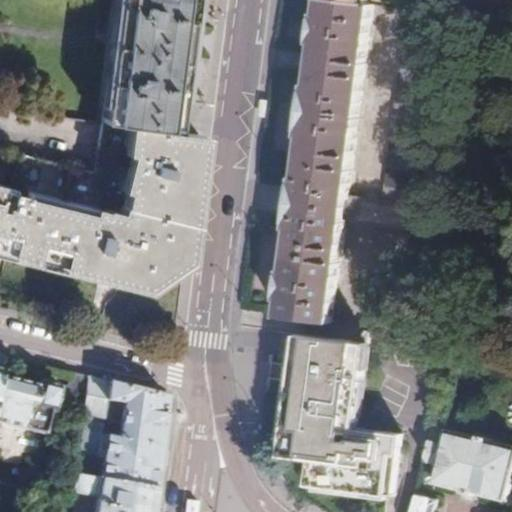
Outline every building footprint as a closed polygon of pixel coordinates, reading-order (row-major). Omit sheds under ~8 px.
[(190,0),(115,0),(114,7),(99,121),(129,125),(173,131),(190,0)] [(333,324),(375,7),(370,6),(324,0),(322,0),(320,14),(318,14),(314,43),(316,44),(315,53),(313,72),(311,85),(309,85),(302,137),(303,137),(298,178),(296,178),(295,185),(291,215),(289,230),(291,230),(286,270),(284,270),(280,300),(282,301),(280,317),(301,320),(333,324)] [(438,15),(412,11),(367,328),(398,331),(438,15)] [(184,257),(200,135),(173,131),(129,125),(123,154),(136,156),(137,158),(134,170),(132,171),(126,207),(129,208),(126,221),(105,216),(105,211),(86,207),(94,175),(0,150),(0,253),(34,262),(141,289),(184,257)] [(369,345),(298,335),(297,345),(293,380),(285,437),(284,448),(283,458),(312,461),(309,487),(396,498),(403,435),(359,429),(369,345)] [(88,375),(73,371),(69,389),(64,407),(84,412),(88,375)] [(102,485),(156,492),(160,453),(167,395),(88,375),(84,412),(82,422),(119,431),(117,443),(107,442),(102,485)] [(1,376),(0,381),(0,422),(44,433),(55,385),(35,380),(33,384),(1,376)] [(119,431),(82,422),(74,481),(102,485),(107,442),(117,443),(119,431)] [(511,482),(511,449),(435,431),(427,463),(440,467),(436,484),(466,491),(466,494),(479,497),(480,495),(508,502),(509,497),(511,496),(511,493),(511,487),(511,486),(511,482)] [(152,511),(156,492),(102,485),(74,481),(72,496),(96,498),(94,511),(152,511)] [(22,505),(44,511),(48,495),(27,489),(22,505)] [(418,498),(414,511),(438,511),(441,503),(418,498)]
